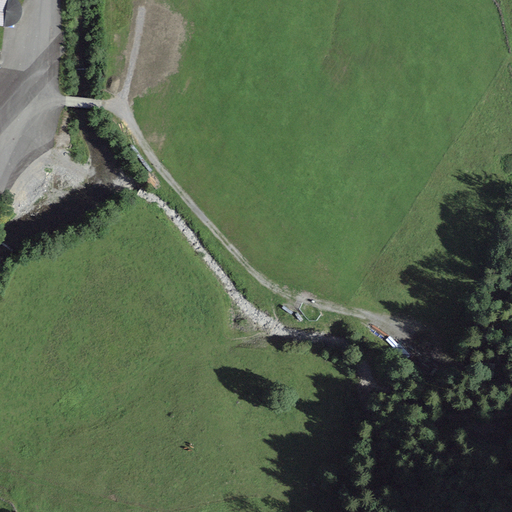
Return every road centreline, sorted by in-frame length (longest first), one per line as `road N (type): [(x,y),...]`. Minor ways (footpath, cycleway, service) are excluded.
road 1 (track): [(62,101),(122,114),(205,221),(270,283),(446,357)]
road 2 (unknown): [(39,0),(28,58),(0,130)]
